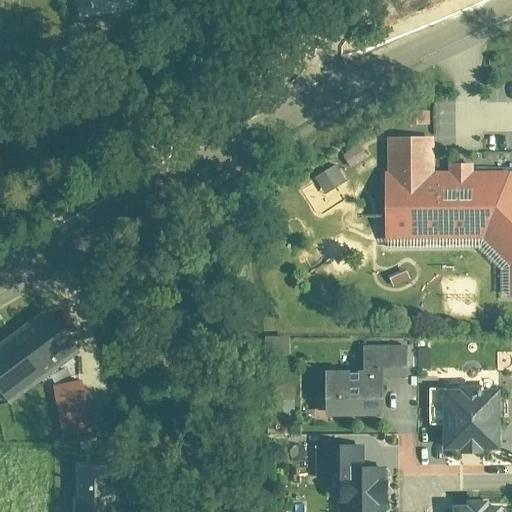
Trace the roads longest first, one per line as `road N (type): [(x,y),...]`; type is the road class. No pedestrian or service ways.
road 1 (tertiary): [(0,277),(369,74),(511,8)]
road 2 (unknown): [(0,106),(200,0)]
road 3 (residential): [(405,511),(419,479),(511,478)]
